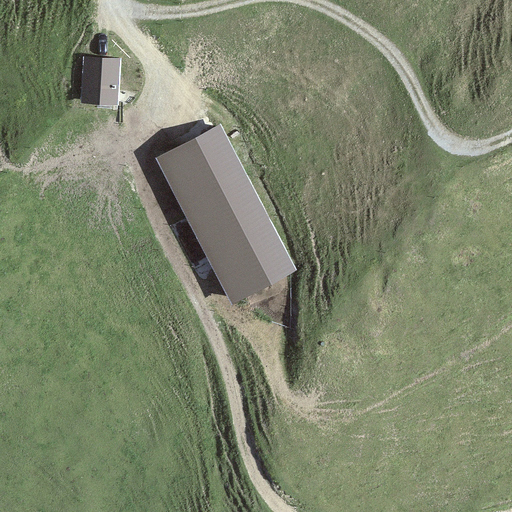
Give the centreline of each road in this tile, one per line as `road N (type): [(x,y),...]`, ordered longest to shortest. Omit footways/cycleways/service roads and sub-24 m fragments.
road 1 (track): [(118,3),(158,65),(137,154),(146,190),(232,380),(255,468),(291,511)]
road 2 (track): [(300,0),(378,39),(412,80),(436,133),(462,150),(511,136)]
road 3 (track): [(115,0),(132,16),(262,0)]
